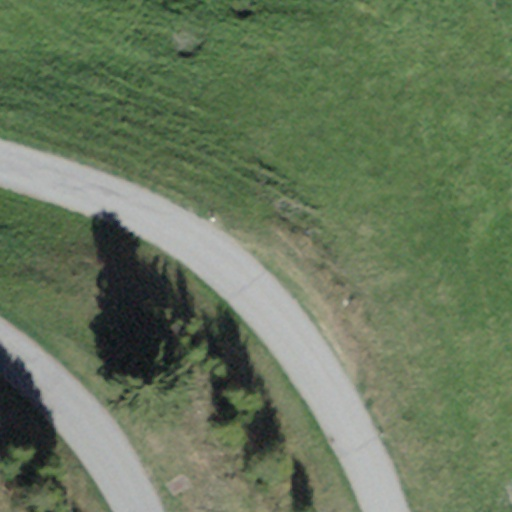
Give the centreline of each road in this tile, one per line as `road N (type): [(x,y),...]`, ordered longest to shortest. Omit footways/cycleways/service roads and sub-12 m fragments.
road 1 (unclassified): [(357,511),(236,291),(111,207),(0,172)]
road 2 (unclassified): [(0,347),(63,387),(113,442),(148,511)]
